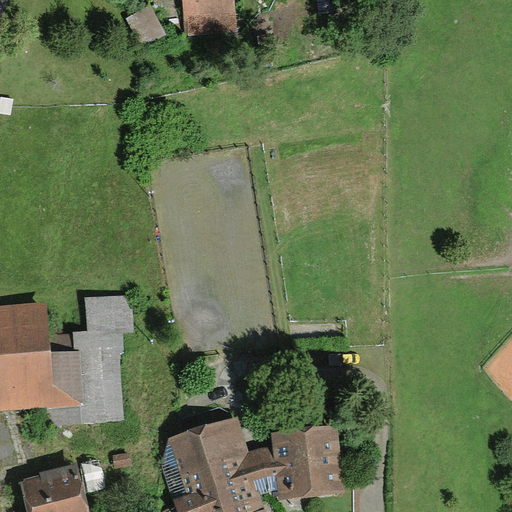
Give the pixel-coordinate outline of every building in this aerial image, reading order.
[(229,0),(179,0),(184,41),(233,36),(229,0)] [(295,0),(273,0),(275,22),(298,20),(295,0)] [(39,313),(0,315),(0,408),(47,406),(49,428),(120,424),(115,337),(131,336),(129,299),(80,302),(82,334),(66,335),(67,360),(42,362),(39,313)] [(259,511),(233,427),(171,446),(187,496),(168,502),(170,511),(259,511)] [(332,435),(270,442),(277,506),(339,499),(332,435)] [(126,458),(112,460),(113,471),(127,469),(126,458)] [(82,511),(72,475),(16,490),(21,511),(82,511)]
